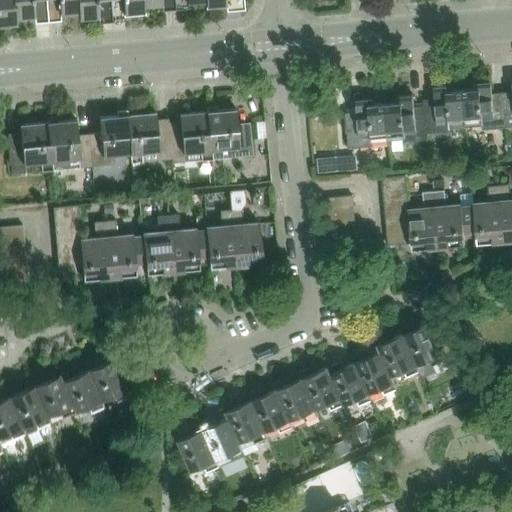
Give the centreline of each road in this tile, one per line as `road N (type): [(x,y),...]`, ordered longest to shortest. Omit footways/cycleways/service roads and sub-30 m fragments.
road 1 (residential): [(227,362),(290,338),(305,314),(281,57)]
road 2 (residential): [(19,72),(208,53)]
road 3 (residential): [(227,362),(202,325),(163,328),(153,344),(159,364),(173,378),(188,379)]
road 4 (residential): [(361,39),(511,25)]
